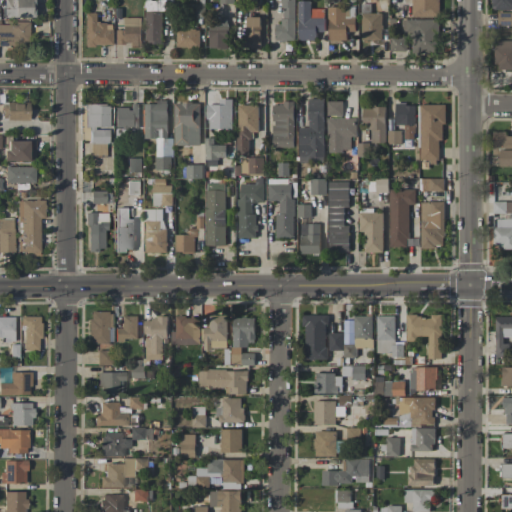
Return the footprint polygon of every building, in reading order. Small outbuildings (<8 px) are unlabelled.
[(3,0),(3,17),(33,17),(33,0),(3,0)] [(295,0),(281,0),(281,24),(275,24),(275,41),(295,41),(295,0)] [(412,0),(412,17),(439,17),(439,0),(412,0)] [(511,0),(492,0),(493,10),(511,9),(511,0)] [(325,32),(324,8),(311,9),(311,1),(298,1),(299,41),(316,40),(316,32),(325,32)] [(356,32),(355,7),(328,7),(329,41),(347,40),(347,32),(356,32)] [(146,11),(146,43),(162,44),(162,11),(146,11)] [(111,45),(111,23),(95,23),(95,13),(84,13),(85,46),(111,45)] [(382,13),(362,13),(361,41),(382,41),(382,13)] [(261,17),(247,17),(247,48),(261,48),(261,17)] [(141,47),(141,18),(122,18),(122,30),(114,30),(114,44),(130,44),(129,47),(141,47)] [(440,20),(402,19),(402,34),(412,34),(412,53),(438,54),(440,20)] [(227,49),(228,20),(209,20),(209,48),(227,49)] [(29,23),(0,22),(0,45),(28,46),(29,23)] [(176,47),(199,48),(200,29),(176,29),(176,47)] [(407,51),(407,36),(390,36),(390,52),(407,51)] [(511,40),(495,40),(494,67),(511,67),(511,69),(511,78),(511,40)] [(324,98),(308,99),(308,128),(298,128),(299,161),(324,161),(324,98)] [(232,99),(219,99),(219,104),(208,105),(208,129),(232,129),(232,99)] [(144,139),(156,139),(156,170),(172,170),(172,138),(167,138),(168,100),(156,100),(156,104),(144,104),(144,139)] [(343,101),(327,101),(327,117),(343,116),(343,101)] [(201,145),(200,102),(174,103),(175,146),(201,145)] [(29,104),(2,103),(1,119),(28,120),(29,104)] [(295,103),(273,103),(272,147),(294,148),(295,103)] [(85,128),(89,128),(89,156),(107,156),(107,128),(108,128),(109,104),(85,104),(85,128)] [(114,108),(115,128),(140,127),(139,104),(130,104),(130,108),(114,108)] [(414,104),(395,104),(395,125),(405,125),(404,139),(414,139),(414,104)] [(444,104),(420,105),(421,160),(429,159),(429,164),(439,164),(438,140),(445,139),(444,104)] [(259,105),(238,105),(237,155),(250,156),(250,132),(258,132),(259,105)] [(371,143),(386,143),(385,107),(363,107),(363,122),(370,121),(371,143)] [(328,152),(351,151),(351,137),(357,137),(357,118),(327,118),(328,152)] [(401,130),(388,131),(388,144),(402,144),(401,130)] [(511,135),(507,136),(506,132),(493,132),(493,155),(500,155),(501,167),(511,166),(511,135)] [(213,145),(213,138),(205,138),(204,165),(218,166),(218,157),(226,158),(227,145),(213,145)] [(34,162),(35,141),(8,140),(7,150),(4,150),(3,161),(34,162)] [(368,143),(358,143),(357,156),(368,157),(368,143)] [(264,158),(240,157),(240,173),(263,174),(264,158)] [(127,172),(142,173),(142,158),(127,158),(127,172)] [(288,162),(278,163),(278,176),(288,176),(288,162)] [(203,165),(186,165),(186,178),(203,178),(203,165)] [(5,167),(5,184),(34,183),(34,167),(5,167)] [(238,238),(256,238),(256,213),(252,213),(252,202),(264,202),(264,178),(255,178),(255,184),(238,184),(238,238)] [(444,178),(423,178),(423,191),(444,191),(444,178)] [(292,179),(268,179),(268,201),(277,201),(277,237),(292,237),(292,179)] [(326,179),(311,179),(311,195),(326,195),(326,179)] [(388,192),(388,179),(371,179),(370,191),(388,192)] [(127,181),(127,194),(140,195),(140,182),(127,181)] [(349,251),(349,226),(344,226),(344,208),(349,208),(349,182),(328,182),(328,251),(349,251)] [(207,246),(226,245),(224,184),(205,184),(207,246)] [(152,205),(171,206),(172,186),(154,185),(152,205)] [(409,204),(415,204),(415,189),(389,189),(389,247),(408,247),(409,204)] [(91,204),(110,204),(110,191),(91,191),(91,204)] [(40,218),(44,218),(44,200),(19,200),(19,255),(39,255),(40,218)] [(443,201),(420,202),(421,248),(444,247),(443,201)] [(494,214),(511,212),(511,201),(493,202),(494,214)] [(310,205),(298,205),(297,217),(310,217),(310,205)] [(132,219),(126,219),(126,208),(114,208),(115,251),(133,250),(132,219)] [(146,253),(167,252),(167,229),(162,229),(161,209),(145,209),(146,253)] [(105,212),(86,213),(87,251),(106,250),(105,212)] [(383,253),(383,212),(359,212),(359,233),(364,233),(364,253),(383,253)] [(0,256),(13,256),(12,218),(0,218),(0,256)] [(511,218),(496,219),(497,228),(493,228),(494,249),(511,248),(511,218)] [(300,254),(320,253),(319,223),(300,224),(300,254)] [(175,252),(196,253),(196,229),(186,228),(186,235),(176,235),(175,252)] [(107,311),(89,312),(89,343),(108,343),(107,311)] [(171,345),(198,345),(199,316),(176,315),(175,331),(171,331),(171,345)] [(203,349),(226,349),(227,316),(210,315),(209,327),(204,327),(203,349)] [(326,315),(304,315),(305,360),(327,360),(326,315)] [(403,357),(403,345),(394,345),(395,316),(377,315),(376,352),(392,353),(392,357),(403,357)] [(406,316),(407,341),(416,341),(416,336),(428,336),(428,359),(442,359),(441,315),(406,316)] [(511,315),(495,316),(496,357),(510,357),(509,341),(511,341),(511,315)] [(0,339),(13,340),(14,317),(0,316),(0,339)] [(40,317),(23,316),(22,351),(39,351),(40,317)] [(137,316),(121,316),(121,328),(114,328),(115,340),(138,339),(137,316)] [(329,333),(329,350),(346,350),(346,349),(372,349),(372,316),(353,316),(353,320),(344,320),(344,333),(329,333)] [(144,359),(165,360),(166,318),(145,318),(144,359)] [(255,318),(233,318),(232,364),(255,365),(255,353),(242,353),(242,346),(255,346),(255,318)] [(97,365),(111,365),(111,351),(97,351),(97,365)] [(344,366),(343,374),(352,374),(352,379),(364,379),(365,367),(344,366)] [(437,367),(416,367),(416,390),(437,390),(437,367)] [(502,386),(511,386),(511,367),(502,367),(502,386)] [(248,370),(198,370),(198,389),(225,389),(225,394),(247,394),(248,370)] [(0,384),(0,395),(31,394),(30,372),(10,372),(10,383),(0,383),(0,384)] [(98,372),(97,393),(125,394),(125,372),(98,372)] [(315,393),(341,393),(342,374),(315,374),(315,393)] [(405,396),(404,381),(382,382),(383,396),(405,396)] [(434,397),(399,398),(399,414),(411,414),(411,425),(434,425),(434,397)] [(511,397),(504,397),(503,424),(511,424),(511,397)] [(243,398),(223,398),(223,407),(218,407),(218,422),(243,422),(243,398)] [(10,426),(32,425),(32,402),(9,403),(10,426)] [(118,408),(118,402),(100,402),(100,415),(94,415),(94,426),(130,425),(129,408),(118,408)] [(335,425),(336,416),(343,416),(343,403),(314,402),(313,424),(335,425)] [(205,407),(192,407),(193,427),(206,427),(205,407)] [(410,426),(410,414),(398,414),(398,426),(410,426)] [(132,440),(144,439),(144,428),(132,428),(132,440)] [(434,428),(411,428),(411,451),(434,451),(434,428)] [(27,430),(0,429),(0,451),(27,452),(27,430)] [(241,429),(220,429),(221,452),(242,452),(241,429)] [(337,431),(315,431),(314,456),(336,456),(337,431)] [(120,433),(100,432),(99,456),(123,457),(123,448),(132,448),(132,439),(120,439),(120,433)] [(195,457),(195,434),(181,434),(181,457),(195,457)] [(511,434),(502,434),(502,447),(511,447),(511,434)] [(400,438),(386,438),(386,456),(399,456),(400,438)] [(100,487),(123,487),(123,477),(135,477),(135,470),(147,470),(146,458),(122,458),(122,464),(105,464),(105,477),(100,477),(100,487)] [(322,470),(322,484),(353,485),(353,482),(369,482),(369,459),(343,458),(343,471),(322,470)] [(434,458),(414,459),(414,466),(408,466),(409,486),(434,486),(434,458)] [(244,460),(207,459),(207,468),(197,468),(197,486),(207,486),(207,480),(243,481),(244,460)] [(0,473),(0,484),(26,483),(25,460),(3,461),(4,471),(0,471),(0,473)] [(511,463),(501,464),(501,478),(511,477),(511,463)] [(432,511),(432,489),(404,490),(404,503),(412,503),(412,511),(432,511)] [(135,500),(144,501),(145,491),(135,490),(135,500)] [(240,511),(241,490),(209,491),(209,507),(221,507),(221,511),(240,511)] [(351,508),(352,491),(336,490),(336,507),(351,508)] [(24,511),(25,491),(4,492),(3,511),(24,511)] [(129,511),(130,510),(123,510),(123,494),(100,495),(100,511),(129,511)] [(511,494),(501,494),(501,508),(511,508),(511,494)]
